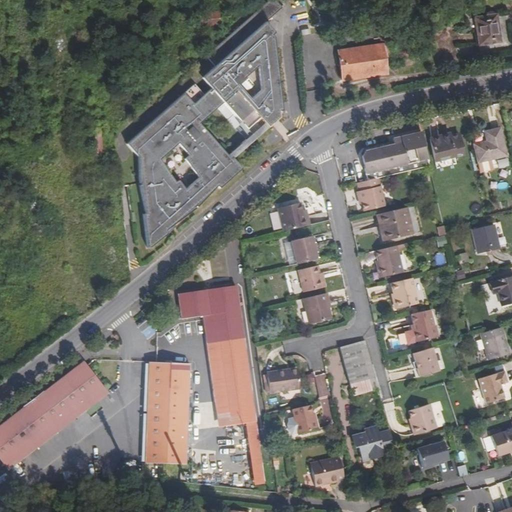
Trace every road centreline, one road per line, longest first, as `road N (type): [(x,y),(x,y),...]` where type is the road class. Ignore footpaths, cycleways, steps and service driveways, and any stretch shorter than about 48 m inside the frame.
road 1 (residential): [(0,402),(318,138)]
road 2 (residential): [(284,349),(364,331),(318,138)]
road 3 (residential): [(275,499),(361,508),(511,470)]
road 4 (residential): [(318,138),(383,109),(511,81)]
